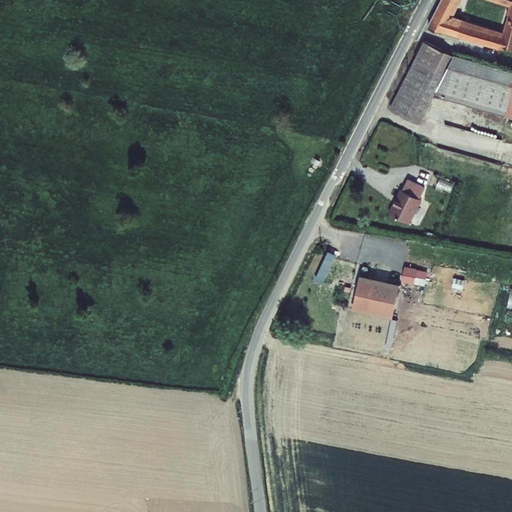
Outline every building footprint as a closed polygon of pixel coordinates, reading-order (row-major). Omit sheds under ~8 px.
[(511,0),(441,0),(428,27),(445,35),(446,31),(499,50),(499,48),(511,51),(511,0)] [(511,72),(496,68),(459,59),(425,41),(397,96),(431,102),(436,93),(446,97),(444,100),(496,113),(501,114),(511,117),(511,72)] [(498,60),(425,41),(459,59),(496,68),(498,60)] [(397,96),(390,110),(404,117),(418,125),(431,102),(397,96)] [(405,175),(388,211),(409,221),(427,185),(405,175)] [(424,285),(428,270),(404,264),(400,279),(424,285)] [(393,315),(398,279),(357,273),(352,309),(393,315)]
